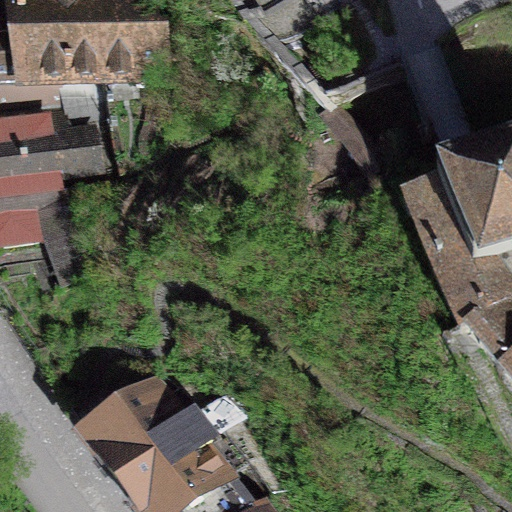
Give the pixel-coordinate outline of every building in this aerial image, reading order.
[(0,0),(0,88),(101,81),(104,78),(136,71),(170,63),(139,0),(0,0)] [(0,88),(0,131),(51,122),(47,99),(64,96),(68,117),(108,110),(104,78),(101,81),(0,88)] [(0,249),(70,237),(60,180),(103,172),(95,133),(52,140),(51,122),(0,131),(0,249)] [(416,211),(473,345),(511,325),(511,306),(500,277),(511,272),(511,178),(500,183),(493,162),(471,169),(449,176),(458,195),(416,211)] [(155,394),(87,445),(137,511),(190,511),(224,486),(225,485),(202,456),(212,448),(192,423),(183,430),(155,394)] [(244,511),(224,486),(190,511),(248,511),(246,511),(244,511)]
